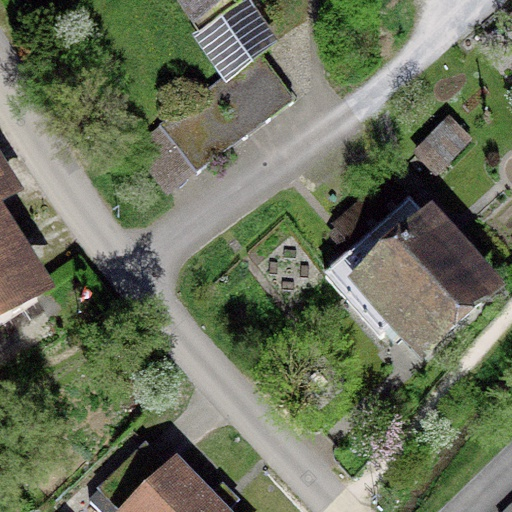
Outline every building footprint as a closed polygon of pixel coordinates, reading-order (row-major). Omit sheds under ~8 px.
[(189,0),(202,18),(229,0),(189,0)] [(289,106),(253,58),(156,130),(185,168),(232,133),(239,143),(289,106)] [(322,281),(376,341),(391,327),(419,357),(487,297),(406,207),(322,281)] [(0,324),(33,303),(0,251),(0,324)] [(203,506),(169,471),(165,475),(141,450),(95,494),(112,511),(224,511),(211,498),(203,506)]
